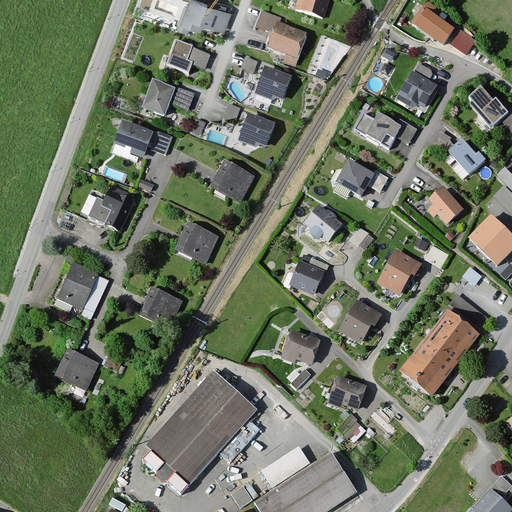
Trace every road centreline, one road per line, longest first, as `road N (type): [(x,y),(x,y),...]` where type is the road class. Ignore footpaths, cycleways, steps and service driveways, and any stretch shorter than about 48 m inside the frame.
road 1 (tertiary): [(40,228),(123,0)]
road 2 (residential): [(296,313),(436,448)]
road 3 (tertiary): [(511,332),(436,448)]
road 4 (unknown): [(294,410),(382,511)]
road 5 (residential): [(245,0),(202,121)]
